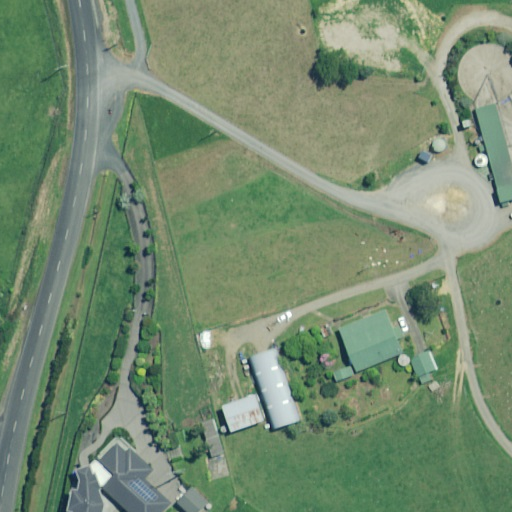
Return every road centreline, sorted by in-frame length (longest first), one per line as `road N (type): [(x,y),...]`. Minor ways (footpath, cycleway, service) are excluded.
road 1 (unclassified): [(0,508),(81,168),(88,69),(80,0)]
road 2 (track): [(475,246),(343,195),(143,79),(88,69)]
road 3 (track): [(511,230),(267,334)]
